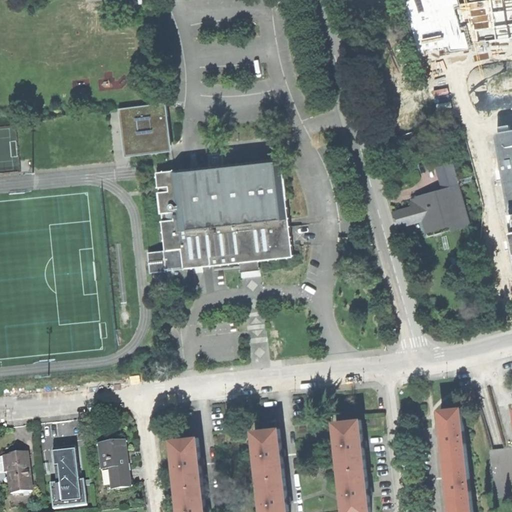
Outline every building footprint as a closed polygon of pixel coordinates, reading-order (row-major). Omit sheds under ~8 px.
[(404,0),(418,50),(448,46),(449,51),(469,49),(467,44),(464,32),(461,33),(454,6),(453,3),(457,2),(456,0),(404,0)] [(495,40),(489,0),(454,6),(461,33),(464,32),(467,44),(495,40)] [(511,0),(489,0),(495,40),(511,37),(511,0)] [(125,107),(130,150),(173,144),(167,102),(125,107)] [(511,238),(511,126),(510,127),(508,120),(500,122),(501,128),(496,129),(501,165),(496,166),(497,176),(502,176),(510,226),(505,227),(507,239),(511,238)] [(156,172),(167,271),(240,263),(245,262),(253,261),(259,261),(293,257),(292,245),(289,217),(282,158),(175,170),(156,172)] [(438,169),(442,185),(457,180),(453,165),(438,169)] [(457,180),(442,185),(444,191),(459,187),(457,180)] [(395,222),(397,227),(424,220),(427,233),(451,226),(453,232),(470,227),(459,187),(444,191),(417,198),(418,200),(413,201),(413,209),(393,214),(395,222)] [(245,262),(240,263),(241,269),(242,276),(260,273),(259,261),(253,261),(245,262)] [(449,463),(469,460),(463,408),(443,410),(446,435),(446,441),(449,463)] [(343,470),(367,467),(365,447),(364,441),(362,419),(337,422),(343,470)] [(262,479),(286,476),(284,455),(283,449),(281,428),(256,431),(262,479)] [(180,487),(205,485),(203,464),(202,458),(200,437),(175,440),(180,487)] [(99,445),(102,469),(110,468),(112,489),(132,487),(130,465),(127,442),(99,445)] [(491,449),(496,497),(511,495),(511,446),(499,448),(491,449)] [(54,450),(56,467),(60,467),(61,483),(71,481),(81,480),(77,447),(64,449),(54,450)] [(12,494),(33,491),(31,469),(29,470),(28,464),(27,453),(15,455),(8,456),(8,457),(10,472),(12,494)] [(469,460),(449,463),(451,482),(451,488),(454,510),(474,508),(469,460)] [(72,487),(71,481),(61,483),(60,467),(56,467),(55,468),(58,488),(72,487)] [(347,511),(371,511),(370,494),(369,488),(367,467),(343,470),(347,511)] [(265,511),(289,511),(289,503),(288,497),(286,476),(262,479),(265,511)] [(207,505),(205,485),(180,487),(182,511),(207,511),(208,511),(207,505)]
